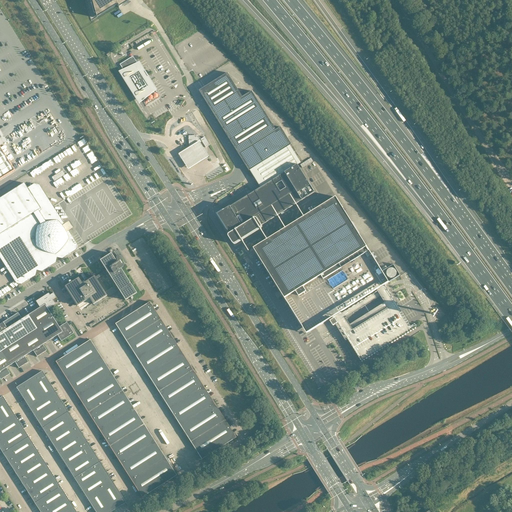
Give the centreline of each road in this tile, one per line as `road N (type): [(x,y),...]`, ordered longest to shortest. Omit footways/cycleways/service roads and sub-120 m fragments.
road 1 (unclassified): [(152,294),(240,430),(238,442),(135,505),(46,362)]
road 2 (motorway): [(244,0),(440,216)]
road 3 (motorway): [(271,0),(440,216)]
road 4 (motorway): [(454,206),(286,0)]
road 5 (primary): [(168,219),(300,431)]
road 6 (motorway): [(454,206),(316,0)]
road 7 (primary): [(31,0),(162,209)]
road 8 (primary): [(317,420),(186,212)]
road 9 (primary): [(179,201),(47,0)]
road 10 (unclassified): [(511,182),(396,0)]
road 11 (unclassified): [(207,193),(236,178),(239,168),(189,85)]
road 12 (tertiary): [(0,309),(117,237)]
road 13 (unclassified): [(46,362),(152,294)]
road 14 (motorway): [(440,216),(511,313)]
